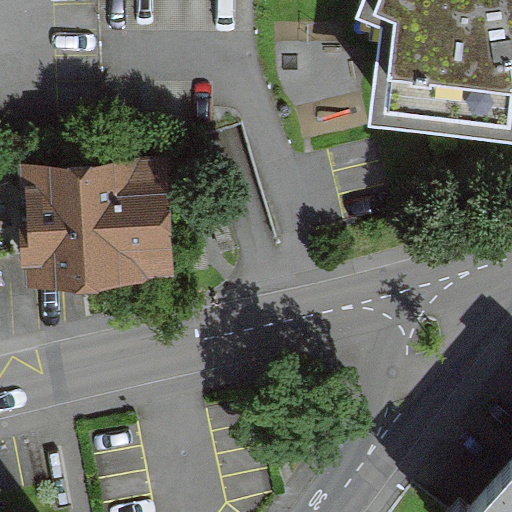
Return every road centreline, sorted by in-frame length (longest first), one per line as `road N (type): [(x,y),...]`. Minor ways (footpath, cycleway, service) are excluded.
road 1 (residential): [(0,386),(457,281)]
road 2 (residential): [(316,511),(417,373),(457,281)]
